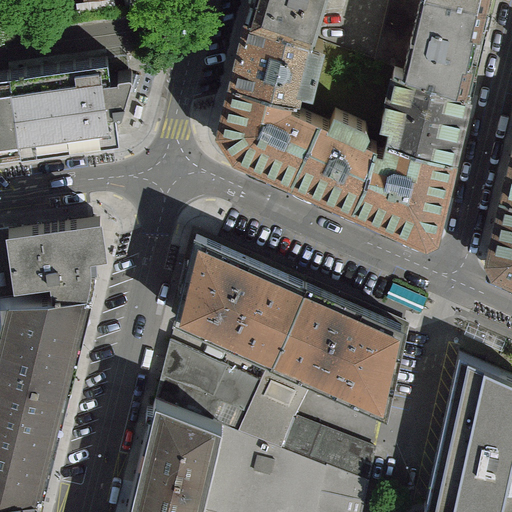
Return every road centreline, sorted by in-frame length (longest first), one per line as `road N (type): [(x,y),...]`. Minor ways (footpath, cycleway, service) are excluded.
road 1 (residential): [(170,171),(89,511)]
road 2 (residential): [(170,171),(219,178),(453,280)]
road 3 (residential): [(511,47),(453,280)]
road 4 (residential): [(213,0),(170,171)]
road 5 (residential): [(0,193),(170,171)]
